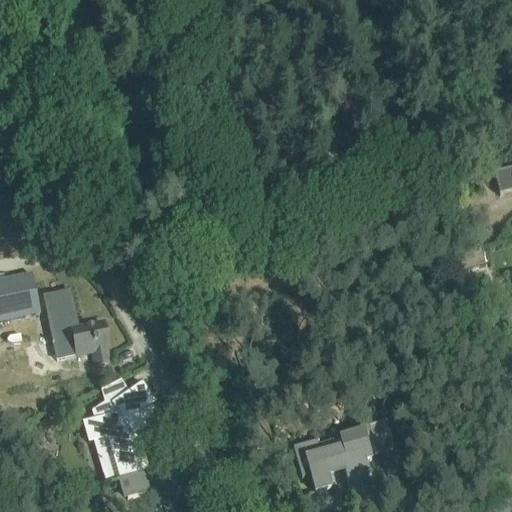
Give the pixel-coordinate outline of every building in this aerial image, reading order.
[(511,172),(496,177),(501,197),(511,194),(511,172)] [(31,276),(0,282),(0,323),(39,315),(31,276)] [(71,294),(43,300),(57,362),(76,358),(93,355),(95,368),(109,366),(106,352),(108,351),(103,326),(79,331),(71,294)] [(94,422),(81,426),(86,446),(107,440),(119,481),(131,478),(149,473),(149,472),(140,443),(169,434),(152,408),(156,406),(142,386),(139,388),(131,393),(124,397),(122,393),(105,404),(92,413),(94,422)] [(371,462),(369,456),(372,455),(373,458),(393,453),(385,425),(334,440),(335,444),(316,449),(315,444),(291,451),(300,483),(310,480),(315,494),(331,490),(326,475),(343,470),(353,505),(374,499),(364,464),(371,462)] [(131,478),(119,481),(119,482),(121,482),(126,501),(154,493),(159,511),(197,511),(187,475),(182,476),(178,464),(149,472),(149,473),(131,478)]
